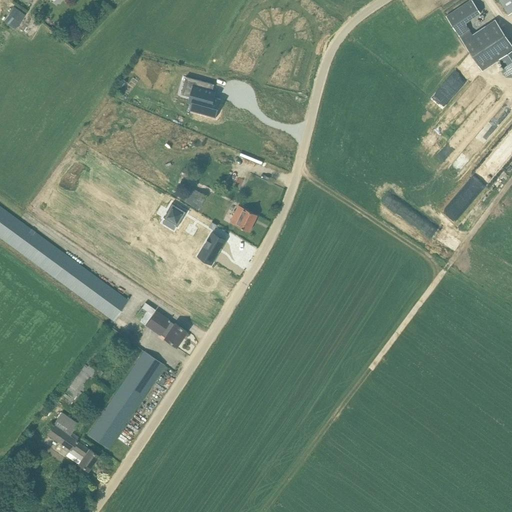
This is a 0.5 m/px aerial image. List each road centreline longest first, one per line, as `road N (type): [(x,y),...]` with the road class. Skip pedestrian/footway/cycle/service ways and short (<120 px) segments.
road 1 (unclassified): [(94,511),(263,254),(339,40),(385,0)]
road 2 (track): [(371,369),(511,179)]
